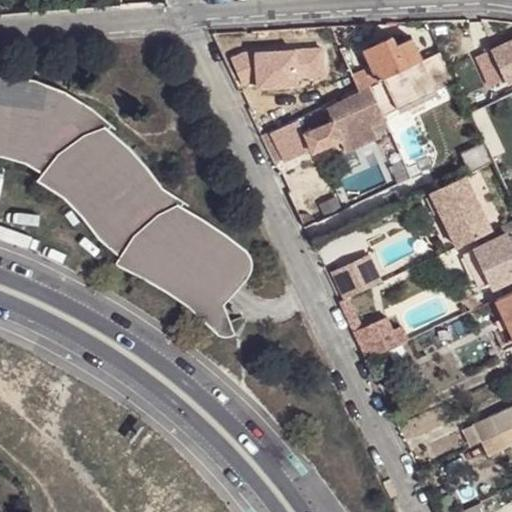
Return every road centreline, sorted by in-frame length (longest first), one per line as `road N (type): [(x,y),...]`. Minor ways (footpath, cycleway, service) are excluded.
road 1 (residential): [(187,21),(416,511)]
road 2 (tertiary): [(309,511),(178,374),(94,319),(0,275)]
road 3 (tertiary): [(0,301),(163,395),(273,511)]
road 4 (residential): [(497,0),(187,21)]
road 5 (residential): [(187,21),(0,32)]
